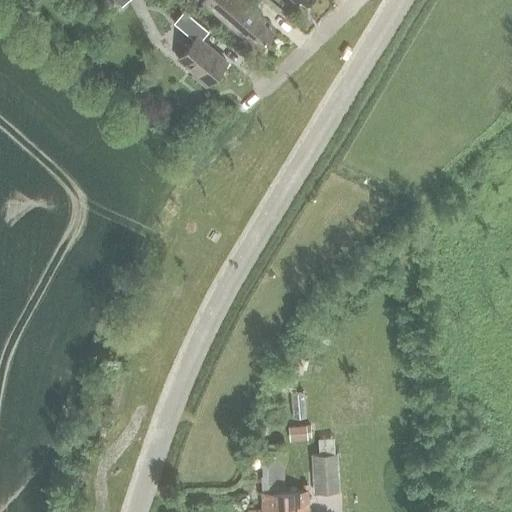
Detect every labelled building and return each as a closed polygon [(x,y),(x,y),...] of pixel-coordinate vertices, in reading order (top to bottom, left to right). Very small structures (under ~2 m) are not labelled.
[(237,0),(203,0),(203,1),(248,41),(251,39),(260,47),(271,34),(262,26),(264,23),(237,0)] [(193,74),(206,86),(226,62),(201,40),(209,31),(184,10),(174,22),(194,39),(178,57),(195,72),(193,74)] [(352,50),(347,47),(340,58),(346,61),(352,50)] [(308,426),(290,427),(291,442),(309,441),(308,426)] [(308,511),(307,491),(283,492),(282,464),(284,464),(283,451),(281,451),(281,445),(268,445),(268,452),(265,452),(267,493),(260,493),(261,511),(308,511)] [(339,454),(313,455),(315,494),(341,493),(339,454)]
